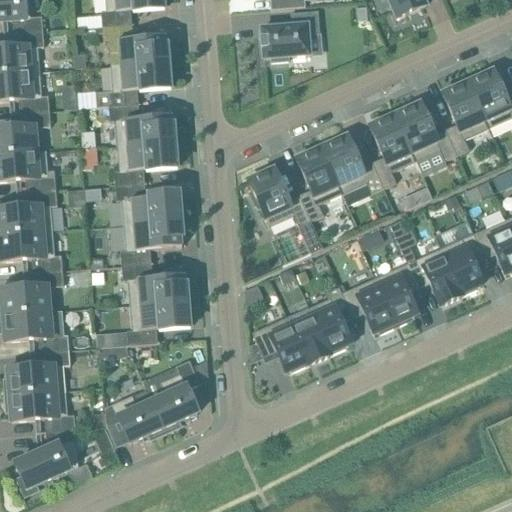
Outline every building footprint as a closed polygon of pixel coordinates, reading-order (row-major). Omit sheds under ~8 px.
[(0,0),(0,24),(12,24),(13,37),(12,37),(12,38),(43,35),(42,20),(30,21),(28,0),(0,0)] [(104,0),(106,15),(101,15),(102,30),(133,28),(133,27),(132,27),(131,14),(133,14),(133,15),(164,13),(163,0),(104,0)] [(269,0),(271,13),(305,10),(304,0),(269,0)] [(387,0),(397,22),(426,9),(421,0),(387,0)] [(356,11),(357,24),(367,23),(366,11),(356,11)] [(264,62),(270,61),(271,66),(289,64),(288,60),(308,58),(309,58),(308,38),(320,37),(320,36),(318,14),(290,16),(291,30),(261,32),(262,42),(260,42),(260,46),(262,46),(264,62)] [(133,28),(102,30),(103,45),(108,45),(110,70),(167,65),(168,65),(167,49),(165,49),(165,39),(133,42),(132,29),(133,29),(133,28)] [(0,78),(40,76),(38,51),(44,50),(43,35),(12,38),(13,38),(14,52),(0,52),(0,78)] [(74,59),(75,73),(86,72),(85,58),(74,59)] [(107,95),(95,96),(96,111),(108,110),(140,108),(140,107),(138,107),(137,94),(139,94),(139,95),(171,93),(168,65),(167,65),(110,70),(112,95),(107,95)] [(468,85),(489,132),(511,122),(511,102),(507,105),(493,74),(487,77),(486,74),(469,81),(471,84),(468,85)] [(40,76),(0,78),(0,104),(18,103),(20,117),(19,117),(49,115),(48,100),(42,100),(40,76)] [(445,133),(457,159),(469,154),(465,143),(489,132),(468,85),(464,87),(463,84),(447,91),(448,94),(442,97),(456,128),(445,133)] [(76,101),(68,102),(68,113),(77,112),(76,101)] [(395,118),(416,165),(440,154),(444,165),(457,159),(445,133),(434,138),(420,107),(414,109),(413,107),(396,114),(398,117),(395,118)] [(140,108),(108,110),(110,125),(115,125),(117,149),(173,145),(175,145),(174,129),(172,129),(171,119),(139,122),(138,108),(140,108)] [(0,159),(46,155),(36,155),(34,132),(50,130),(49,115),(19,117),(19,118),(20,118),(21,131),(0,132),(0,159)] [(372,166),(384,192),(396,186),(392,176),(416,165),(395,118),(391,120),(390,117),(374,124),(375,127),(369,129),(383,161),(372,166)] [(322,151),(343,198),(367,187),(371,197),(384,192),(372,166),(361,170),(347,140),(341,142),(340,139),(324,147),(325,149),(322,151)] [(119,174),(114,175),(115,190),(146,187),(145,187),(144,173),(146,173),(146,175),(177,172),(175,145),(173,145),(117,149),(119,174)] [(299,198),(311,225),(323,219),(319,209),(343,198),(322,151),(318,152),(317,149),(301,157),(302,160),(296,162),(310,193),(299,198)] [(92,173),(90,152),(81,152),(83,173),(92,173)] [(46,155),(0,159),(0,185),(25,183),(26,196),(25,196),(25,197),(56,195),(54,179),(48,180),(46,155)] [(511,171),(494,179),(500,193),(511,188),(511,171)] [(288,203),(274,172),(268,175),(267,172),(250,180),(252,182),(248,184),(253,195),(250,196),(257,212),(260,211),(269,231),(294,220),(298,230),(311,225),(299,198),(288,203)] [(488,185),(477,190),(482,201),(493,196),(488,185)] [(146,187),(115,190),(116,205),(121,204),(123,229),(180,225),(181,225),(179,197),(148,199),(148,201),(146,201),(145,188),(146,188),(146,187)] [(401,202),(407,214),(432,202),(427,191),(401,202)] [(84,194),(67,195),(69,212),(85,210),(84,194)] [(0,239),(53,235),(51,210),(57,210),(56,195),(25,197),(25,198),(26,198),(27,211),(0,213),(0,239)] [(454,199),(445,204),(449,213),(458,208),(454,199)] [(467,222),(437,238),(444,250),(474,234),(467,222)] [(511,231),(508,222),(473,238),(484,261),(495,256),(505,278),(510,276),(511,278),(511,277),(511,231)] [(407,267),(416,263),(410,250),(416,247),(409,232),(405,234),(400,224),(390,228),(407,267)] [(125,254),(120,255),(121,270),(153,267),(153,266),(151,267),(150,253),(182,251),(181,241),(183,240),(181,225),(180,225),(123,229),(125,254)] [(311,225),(298,230),(311,257),(323,251),(311,225)] [(53,235),(0,239),(0,265),(31,263),(33,276),(32,276),(32,277),(62,274),(61,259),(55,260),(53,235)] [(462,243),(439,253),(460,301),(478,293),(477,290),(482,288),(472,266),(484,261),(473,238),(462,243)] [(363,240),(357,243),(362,254),(368,251),(363,240)] [(439,253),(407,267),(418,291),(429,286),(439,307),(440,307),(441,309),(460,301),(439,253)] [(153,267),(121,270),(123,285),(128,284),(130,309),(186,304),(188,304),(186,288),(185,289),(184,279),(152,281),(151,268),(153,268),(153,267)] [(407,267),(375,282),(396,330),(412,323),(411,320),(416,317),(407,296),(418,291),(407,267)] [(304,273),(295,277),(300,287),(308,283),(304,273)] [(0,319),(49,315),(47,291),(63,290),(62,274),(32,277),(32,278),(33,277),(34,291),(1,293),(1,303),(0,303),(0,319)] [(294,285),(290,276),(278,281),(282,290),(294,285)] [(375,282),(342,297),(352,320),(364,315),(373,337),(379,334),(380,338),(396,330),(375,282)] [(256,288),(244,293),(245,309),(262,302),(256,288)] [(323,305),(308,312),(329,360),(346,352),(345,350),(351,347),(341,325),(352,320),(342,297),(348,311),(337,316),(330,302),(323,305)] [(132,334),(127,334),(128,349),(159,347),(159,345),(157,346),(156,333),(159,333),(159,334),(190,332),(188,304),(186,304),(130,309),(132,334)] [(308,312),(286,322),(308,369),(329,360),(308,312)] [(49,315),(0,319),(0,335),(0,336),(4,335),(5,345),(38,343),(39,356),(38,356),(38,357),(69,354),(67,339),(51,340),(49,315)] [(286,322),(252,337),(264,362),(277,356),(286,376),(289,375),(290,377),(308,369),(286,322)] [(126,350),(114,351),(116,363),(129,360),(126,350)] [(5,399),(4,399),(4,400),(65,394),(64,370),(70,369),(69,354),(38,357),(39,357),(40,370),(35,371),(31,371),(7,373),(8,383),(4,383),(5,399)] [(204,366),(203,354),(192,358),(197,369),(204,366)] [(165,399),(152,406),(165,436),(179,429),(178,426),(197,417),(187,393),(198,388),(198,389),(200,388),(189,364),(175,370),(179,378),(160,387),(165,399)] [(132,399),(104,411),(105,417),(106,429),(107,429),(107,428),(119,423),(129,445),(130,448),(148,439),(149,439),(151,442),(165,436),(152,406),(146,393),(132,399)] [(65,394),(4,400),(5,400),(7,416),(10,415),(11,425),(44,422),(46,436),(45,436),(75,434),(74,418),(67,419),(65,394)] [(106,432),(91,433),(103,459),(116,454),(106,432)] [(47,453),(15,467),(21,481),(17,483),(25,499),(37,493),(35,490),(69,475),(78,471),(75,434),(45,436),(45,437),(46,437),(46,439),(47,453)] [(78,471),(69,475),(75,488),(92,480),(86,467),(78,471)]
